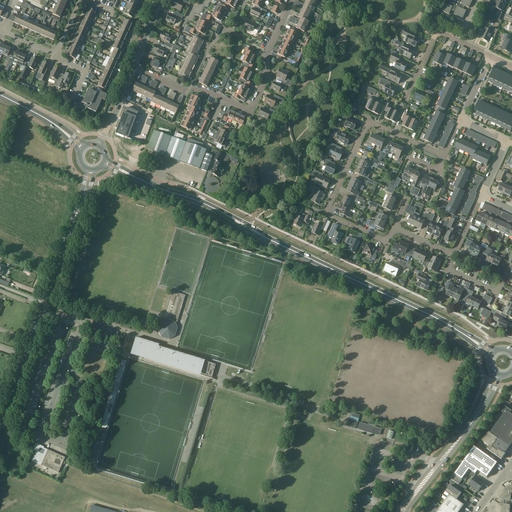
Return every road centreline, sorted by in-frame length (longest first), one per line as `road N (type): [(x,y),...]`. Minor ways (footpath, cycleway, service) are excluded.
road 1 (primary): [(462,332),(226,212),(140,179)]
road 2 (residential): [(386,242),(326,212),(365,126),(443,156)]
road 3 (tertiary): [(0,425),(80,205)]
road 4 (residential): [(291,0),(253,105),(222,98)]
road 5 (unclassified): [(401,511),(475,417)]
